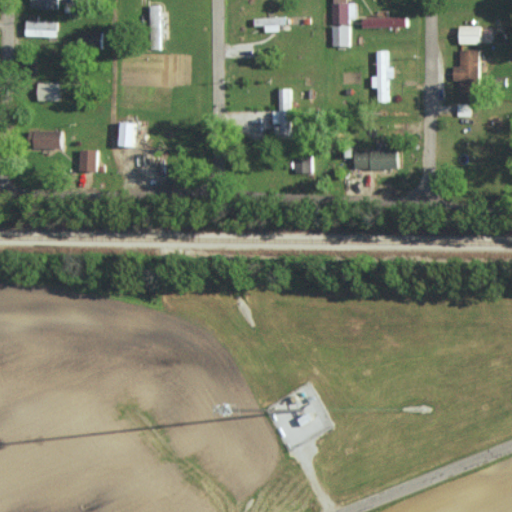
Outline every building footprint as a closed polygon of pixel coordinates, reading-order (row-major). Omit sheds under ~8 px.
[(57,0),(31,0),(32,7),(58,8),(57,0)] [(332,0),(333,21),(356,21),(356,2),(348,2),(348,0),(332,0)] [(160,48),(161,4),(151,4),(150,48),(160,48)] [(283,16),(254,17),(255,25),(266,25),(266,30),(284,30),(283,16)] [(364,26),(408,25),(407,16),(363,17),(364,26)] [(26,35),(57,36),(57,21),(26,20),(26,35)] [(349,24),(333,25),(333,45),(350,45),(349,24)] [(481,43),(481,25),(461,24),(460,42),(481,43)] [(103,31),(82,30),(81,44),(103,44),(103,31)] [(461,80),(460,100),(479,100),(480,49),(461,48),(460,65),(454,65),(454,80),(461,80)] [(378,50),(379,75),(373,75),(373,87),(379,86),(379,101),(389,101),(388,77),(395,77),(395,66),(388,66),(388,50),(378,50)] [(60,82),(38,82),(38,100),(60,100),(60,82)] [(280,110),(274,110),(274,123),(280,122),(281,133),(292,133),(290,87),(280,88),(280,110)] [(471,116),(471,104),(459,104),(458,115),(471,116)] [(120,145),(134,145),(135,121),(121,121),(120,145)] [(62,147),(62,130),(30,129),(30,147),(62,147)] [(355,150),(356,168),(399,167),(399,148),(355,150)] [(98,170),(98,149),(81,149),(80,170),(98,170)]
